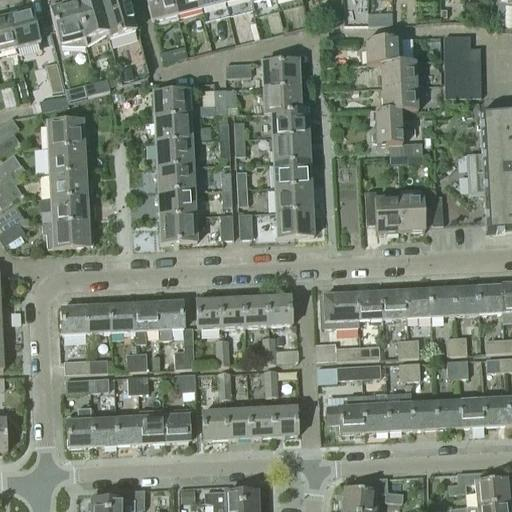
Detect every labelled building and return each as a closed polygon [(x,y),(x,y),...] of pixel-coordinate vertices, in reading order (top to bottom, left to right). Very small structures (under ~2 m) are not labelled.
[(84,0),(80,0),(73,2),(86,49),(99,41),(99,38),(107,36),(109,41),(110,41),(98,0),(94,0),(85,3),(84,0)] [(99,0),(98,0),(110,41),(109,41),(109,43),(135,36),(125,0),(112,0),(113,3),(101,6),(99,0)] [(170,0),(144,0),(151,27),(176,21),(170,0)] [(196,0),(170,0),(176,21),(200,15),(196,0)] [(221,0),(196,0),(200,15),(224,9),(221,0)] [(221,0),(224,9),(248,3),(246,0),(221,0)] [(272,0),(246,0),(248,3),(249,9),(273,3),(272,0)] [(62,9),(49,12),(59,49),(69,46),(70,49),(85,49),(86,49),(73,2),(61,5),(62,9)] [(31,13),(5,20),(13,53),(40,46),(31,13)] [(375,17),(366,18),(366,30),(375,30),(375,17)] [(5,20),(0,21),(0,56),(13,53),(5,20)] [(468,40),(441,40),(442,54),(469,54),(469,53),(468,40)] [(397,43),(364,44),(365,69),(379,68),(413,66),(413,65),(399,66),(397,43)] [(469,54),(442,54),(442,66),(479,66),(479,53),(469,53),(469,54)] [(174,54),(159,58),(162,68),(177,64),(174,54)] [(297,66),(260,67),(262,93),(298,91),(297,66)] [(413,66),(379,68),(380,92),(415,90),(413,66)] [(479,66),(442,66),(443,78),(479,78),(479,66)] [(54,67),(42,70),(45,79),(57,76),(54,67)] [(249,69),(223,70),(224,83),(250,82),(249,69)] [(130,72),(120,74),(123,86),(133,84),(130,72)] [(479,78),(443,78),(443,90),(479,90),(479,78)] [(58,80),(45,83),(49,99),(62,95),(58,80)] [(107,85),(95,88),(98,99),(110,96),(107,85)] [(22,86),(16,88),(19,101),(25,100),(22,86)] [(95,88),(83,91),(86,102),(98,99),(95,88)] [(381,115),(374,116),(399,115),(416,114),(415,90),(380,92),(381,115)] [(479,90),(443,90),(443,103),(479,103),(479,90)] [(298,91),(262,93),(263,118),(269,118),(300,116),(298,91)] [(153,98),(150,98),(152,123),(190,121),(226,120),(225,111),(225,95),(225,94),(213,95),(201,95),(201,111),(189,112),(188,96),(165,97),(165,95),(153,95),(153,98)] [(234,94),(225,95),(225,111),(235,111),(234,94)] [(63,99),(38,106),(41,117),(65,111),(63,99)] [(375,136),(371,137),(371,146),(375,147),(375,150),(388,150),(388,162),(406,161),(421,160),(420,147),(401,147),(399,115),(374,116),(375,136)] [(480,158),(465,159),(467,199),(482,198),(484,228),(484,239),(511,237),(511,116),(506,117),(506,115),(478,117),(480,158)] [(300,116),(269,118),(270,142),(308,140),(306,116),(300,116)] [(190,121),(152,123),(153,147),(191,146),(190,121)] [(10,122),(0,129),(0,144),(11,137),(18,133),(10,122)] [(82,126),(45,128),(46,154),(83,152),(82,126)] [(242,127),(233,127),(234,144),(243,144),(242,127)] [(226,128),(216,129),(217,144),(227,144),(226,128)] [(208,134),(197,134),(198,144),(208,144),(208,134)] [(0,144),(0,159),(18,147),(11,137),(0,144)] [(308,140),(270,142),(271,167),(309,165),(308,140)] [(227,144),(217,144),(218,162),(227,161),(227,144)] [(243,144),(234,144),(235,161),(244,161),(243,144)] [(191,146),(153,147),(154,173),(192,171),(191,146)] [(83,152),(46,154),(47,178),(84,177),(83,152)] [(12,159),(0,167),(0,182),(13,175),(20,170),(12,159)] [(421,160),(406,161),(406,168),(421,168),(421,160)] [(309,165),(271,167),(272,192),(310,190),(309,165)] [(192,171),(154,173),(155,198),(193,196),(192,171)] [(0,182),(0,197),(14,189),(20,185),(13,175),(0,182)] [(245,176),(236,177),(236,194),(246,193),(245,176)] [(84,177),(47,178),(48,202),(86,201),(84,177)] [(228,177),(219,177),(220,194),(229,194),(228,177)] [(0,197),(0,212),(21,200),(14,189),(0,197)] [(310,190),(272,192),(274,217),(311,215),(310,190)] [(246,193),(236,194),(237,211),(247,210),(246,193)] [(229,194),(220,194),(221,211),(230,210),(229,194)] [(193,196),(155,198),(157,223),(195,221),(193,196)] [(373,196),(362,196),(364,229),(373,229),(373,237),(398,236),(396,201),(373,202),(373,196)] [(421,200),(396,201),(398,236),(423,235),(421,200)] [(86,201),(48,202),(50,228),(87,226),(86,201)] [(15,210),(0,220),(0,233),(1,235),(16,226),(22,222),(15,210)] [(440,211),(429,211),(431,231),(441,231),(440,211)] [(311,215),(274,217),(275,242),(313,240),(311,215)] [(250,218),(238,219),(239,244),(251,243),(250,218)] [(230,219),(219,220),(220,245),(232,244),(230,219)] [(195,221),(157,223),(158,248),(196,247),(195,221)] [(1,235),(0,235),(0,247),(2,251),(23,237),(16,226),(1,235)] [(50,228),(42,228),(42,240),(50,240),(51,253),(88,251),(92,251),(91,239),(87,239),(87,226),(50,228)] [(511,289),(499,290),(501,316),(502,330),(511,329),(511,320),(511,316),(511,315),(511,289)] [(499,290),(476,291),(478,318),(501,316),(499,290)] [(476,291),(452,292),(453,319),(478,318),(476,291)] [(452,292),(427,293),(429,320),(453,319),(452,292)] [(427,293),(403,295),(405,322),(429,320),(427,293)] [(403,295),(379,296),(381,323),(405,322),(403,295)] [(379,296),(355,297),(357,325),(381,323),(379,296)] [(331,300),(317,300),(319,333),(320,333),(320,332),(357,331),(357,325),(355,297),(331,298),(331,300)] [(288,300),(264,302),(266,330),(289,329),(288,300)] [(264,302),(241,303),(243,332),(266,330),(264,302)] [(241,303),(218,304),(220,333),(243,332),(241,303)] [(218,304),(195,306),(196,334),(220,333),(218,304)] [(181,307),(155,308),(157,335),(157,345),(170,344),(170,334),(181,333),(182,333),(181,307)] [(155,308),(133,309),(134,336),(135,348),(144,347),(144,335),(157,335),(155,308)] [(133,309),(108,311),(109,337),(134,336),(133,309)] [(108,311),(84,312),(86,338),(109,337),(108,311)] [(84,312),(59,313),(60,339),(86,338),(84,312)] [(454,342),(445,343),(446,359),(455,358),(454,342)] [(464,342),(454,342),(455,358),(465,358),(464,342)] [(273,343),(261,344),(262,356),(274,355),(273,343)] [(511,343),(496,344),(497,357),(511,356),(511,343)] [(416,344),(406,345),(407,361),(416,360),(416,344)] [(496,344),(484,345),(485,358),(497,357),(496,344)] [(406,345),(397,345),(397,361),(407,361),(406,345)] [(226,346),(214,346),(215,358),(227,358),(226,346)] [(334,349),(315,350),(316,367),(335,366),(365,364),(365,351),(334,353),(334,349)] [(377,351),(365,351),(365,364),(378,364),(377,351)] [(182,356),(173,357),(174,373),(192,372),(191,352),(182,352),(182,356)] [(274,355),(262,356),(262,368),(274,368),(274,355)] [(145,358),(135,359),(136,375),(146,374),(145,358)] [(227,358),(215,358),(216,371),(228,370),(227,358)] [(135,359),(126,359),(126,375),(136,375),(135,359)] [(511,362),(497,363),(498,376),(511,375),(511,362)] [(497,363),(485,364),(486,377),(498,376),(497,363)] [(105,364),(93,365),(94,378),(106,377),(105,364)] [(93,365),(62,367),(63,379),(94,378),(93,365)] [(456,365),(447,366),(448,382),(457,381),(456,365)] [(466,365),(456,365),(457,381),(467,381),(466,365)] [(418,367),(408,368),(409,384),(419,383),(418,367)] [(408,368),(399,368),(399,384),(409,384),(408,368)] [(366,370),(335,372),(336,385),(367,383),(366,370)] [(378,370),(366,370),(367,383),(379,383),(378,370)] [(275,375),(263,376),(263,388),(275,387),(275,375)] [(228,377),(216,378),(217,390),(229,390),(228,377)] [(192,379),(174,380),(174,396),(193,395),(192,379)] [(137,382),(127,383),(128,399),(137,398),(137,382)] [(146,382),(137,382),(137,398),(147,398),(146,382)] [(106,383),(94,384),(95,397),(107,396),(106,383)] [(94,384),(63,385),(64,398),(95,397),(94,384)] [(275,387),(263,388),(264,400),(276,399),(275,387)] [(229,390),(217,390),(217,403),(229,402),(229,390)] [(410,397),(386,399),(386,409),(388,435),(412,434),(410,407),(410,397)] [(374,399),(361,400),(364,437),(388,435),(386,409),(374,409),(374,399)] [(338,411),(326,412),(327,429),(339,428),(339,438),(364,437),(361,400),(346,401),(347,411),(338,411)] [(506,402),(483,403),(485,430),(508,429),(506,402)] [(483,403),(459,405),(460,431),(485,430),(483,403)] [(459,405),(434,406),(435,433),(460,431),(459,405)] [(434,406),(410,407),(412,434),(435,433),(434,406)] [(295,411),(271,413),(273,441),(297,440),(295,411)] [(77,420),(66,420),(66,426),(68,452),(93,451),(91,424),(90,412),(76,413),(77,420)] [(271,413),(248,414),(250,442),(273,441),(271,413)] [(162,414),(138,416),(139,422),(140,449),(164,447),(162,415),(162,414)] [(187,414),(162,415),(164,447),(189,446),(187,414)] [(248,414),(225,415),(226,444),(250,442),(248,414)] [(225,415),(201,417),(202,445),(226,444),(225,415)] [(139,422),(114,423),(116,450),(140,449),(139,422)] [(114,423),(91,424),(93,451),(116,450),(114,423)] [(457,489),(446,490),(447,500),(465,498),(464,489),(473,489),(476,511),(508,509),(505,484),(482,486),(481,477),(456,479),(457,489)] [(343,493),(341,511),(373,511),(375,497),(385,498),(384,506),(401,507),(402,498),(386,497),(386,483),(363,485),(362,495),(343,493)] [(189,493),(178,493),(178,505),(189,505),(189,493)] [(90,504),(89,511),(142,511),(142,495),(122,496),(106,497),(106,498),(109,498),(109,505),(90,504)] [(257,511),(256,497),(203,498),(204,507),(204,508),(211,509),(211,511),(257,511)]
